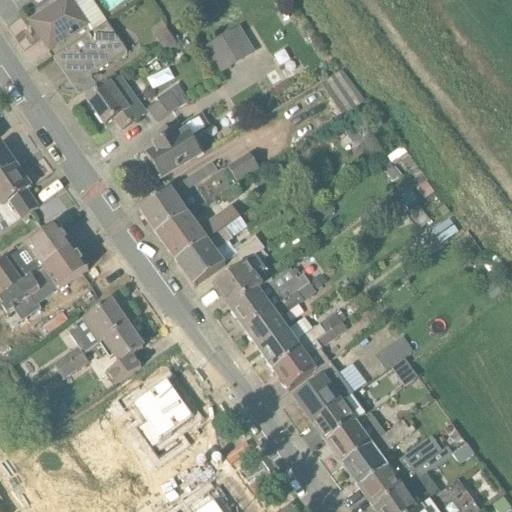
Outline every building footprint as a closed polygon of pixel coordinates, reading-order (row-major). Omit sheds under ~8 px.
[(55,50),(90,26),(72,0),(64,0),(29,24),(37,36),(43,32),(55,50)] [(78,97),(96,84),(92,78),(128,54),(107,24),(53,61),(54,62),(58,60),(81,93),(77,96),(78,97)] [(204,50),(221,77),(257,55),(241,28),(204,50)] [(155,38),(161,46),(173,39),(167,30),(155,38)] [(173,39),(161,46),(167,55),(179,48),(173,39)] [(339,74),(322,86),(345,120),(362,108),(339,74)] [(122,132),(139,121),(147,115),(121,78),(87,102),(105,128),(115,122),(122,132)] [(157,125),(180,109),(171,96),(148,112),(157,125)] [(373,138),(362,122),(345,134),(355,150),(373,138)] [(181,135),(175,126),(159,135),(163,142),(154,147),(156,150),(146,156),(162,182),(203,157),(187,131),(181,135)] [(0,181),(17,170),(2,149),(0,150),(0,181)] [(238,186),(260,172),(251,157),(229,172),(238,186)] [(218,173),(213,165),(182,186),(187,193),(218,173)] [(391,184),(401,178),(393,167),(384,173),(391,184)] [(39,210),(27,192),(31,190),(17,170),(0,181),(0,206),(2,209),(0,209),(0,215),(10,230),(39,210)] [(419,186),(427,181),(421,173),(414,178),(419,186)] [(427,183),(416,191),(424,201),(434,193),(427,183)] [(156,238),(190,216),(172,191),(139,212),(156,238)] [(405,210),(395,196),(378,208),(387,222),(405,210)] [(432,197),(424,202),(430,211),(438,205),(432,197)] [(333,215),(326,206),(315,214),(322,223),(333,215)] [(442,219),(450,214),(445,206),(437,211),(442,219)] [(156,238),(177,266),(225,231),(238,221),(240,220),(231,208),(201,230),(190,216),(156,238)] [(245,231),(238,221),(225,231),(232,240),(245,231)] [(435,231),(444,244),(458,234),(449,221),(435,231)] [(33,256),(13,269),(24,285),(74,251),(58,228),(28,249),(33,256)] [(225,231),(177,266),(194,290),(226,267),(216,253),(233,241),(232,240),(225,231)] [(465,241),(471,237),(467,231),(464,233),(460,235),(465,241)] [(245,266),(263,252),(265,251),(256,238),(236,253),(245,266)] [(0,317),(52,283),(58,293),(88,272),(74,251),(24,285),(9,294),(0,300),(0,317)] [(0,281),(9,294),(24,285),(13,269),(7,261),(0,265),(0,281)] [(231,313),(263,288),(245,266),(213,289),(231,313)] [(287,302),(297,294),(310,285),(304,277),(298,281),(290,269),(263,288),(231,313),(245,333),(280,307),(287,302)] [(327,285),(321,278),(312,285),(317,292),(327,285)] [(503,293),(496,282),(484,289),(490,301),(503,293)] [(245,333),(260,354),(289,332),(281,321),(304,304),(297,294),(287,302),(280,307),(245,333)] [(76,344),(79,349),(84,357),(99,347),(99,346),(127,327),(111,304),(73,331),(69,333),(76,344)] [(127,327),(99,346),(99,347),(110,362),(114,358),(119,366),(106,375),(115,388),(140,370),(132,358),(143,350),(127,327)] [(260,354),(274,373),(301,353),(308,347),(316,342),(326,335),(320,327),(301,341),(301,348),(289,332),(260,354)] [(301,353),(274,373),(289,394),(329,364),(321,352),(323,351),(317,343),(327,336),(326,335),(316,342),(308,347),(301,353)] [(84,357),(79,349),(54,366),(60,374),(84,357)] [(387,373),(406,359),(399,349),(380,363),(387,373)] [(89,365),(84,357),(60,374),(65,382),(89,365)] [(324,378),(293,400),(312,426),(351,398),(352,399),(356,395),(339,373),(327,381),(324,378)] [(181,401),(168,382),(132,407),(145,426),(181,401)] [(434,402),(429,396),(418,404),(423,410),(434,402)] [(366,417),(352,399),(351,398),(312,426),(326,446),(366,417)] [(145,426),(159,445),(195,420),(181,401),(145,426)] [(342,469),(387,437),(370,415),(366,417),(326,446),(342,469)] [(358,491),(390,469),(381,457),(415,433),(412,429),(409,431),(404,425),(387,437),(342,469),(358,491)] [(373,511),(375,511),(412,486),(424,477),(420,472),(443,455),(433,440),(390,469),(358,491),(373,511)] [(460,467),(474,457),(466,446),(452,456),(460,467)] [(375,511),(419,511),(442,496),(434,485),(427,474),(424,477),(412,486),(375,511)] [(442,496),(419,511),(478,511),(458,483),(442,496)] [(224,511),(217,500),(200,511),(224,511)]
